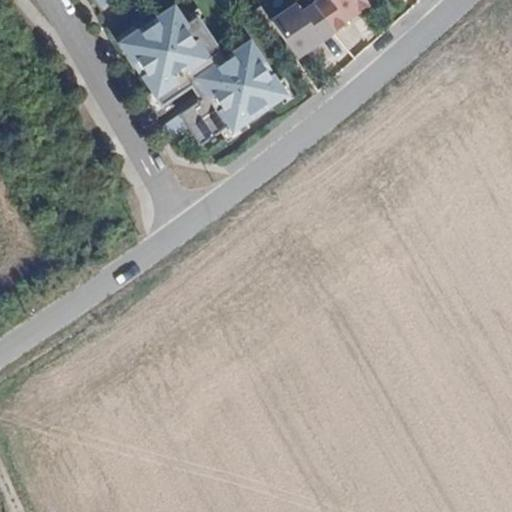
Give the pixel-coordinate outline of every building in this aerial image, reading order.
[(120,0),(99,0),(104,9),(120,0)] [(375,11),(366,0),(325,0),(315,9),(333,44),(347,35),(375,11)] [(270,25),(293,66),(333,44),(315,9),(307,15),(301,6),(270,25)] [(195,91),(227,64),(201,25),(194,30),(180,9),(119,48),(165,115),(195,91)] [(291,102),(254,45),(227,64),(195,91),(206,107),(166,131),(176,143),(190,134),(203,153),(228,136),(231,142),(291,102)]
